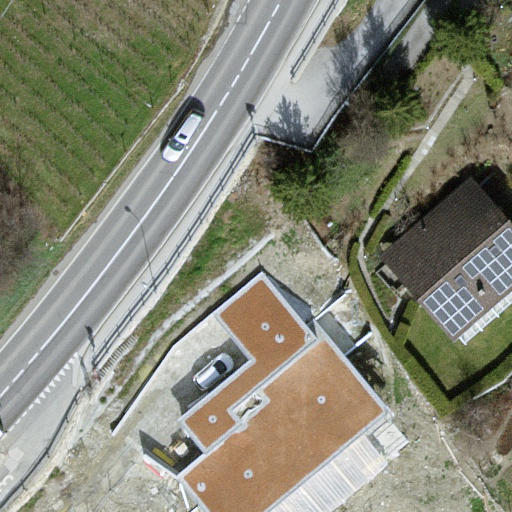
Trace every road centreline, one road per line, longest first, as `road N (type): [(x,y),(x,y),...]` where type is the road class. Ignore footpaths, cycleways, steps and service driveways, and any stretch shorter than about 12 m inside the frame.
road 1 (tertiary): [(16,378),(167,184),(281,2)]
road 2 (unclassified): [(0,487),(28,459),(44,425),(40,400),(16,378)]
